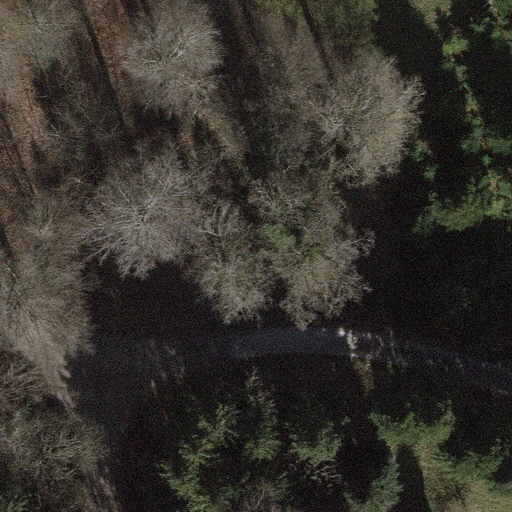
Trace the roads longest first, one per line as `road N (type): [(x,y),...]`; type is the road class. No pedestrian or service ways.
road 1 (track): [(511,383),(373,342),(211,349),(109,374)]
road 2 (track): [(109,374),(107,511)]
